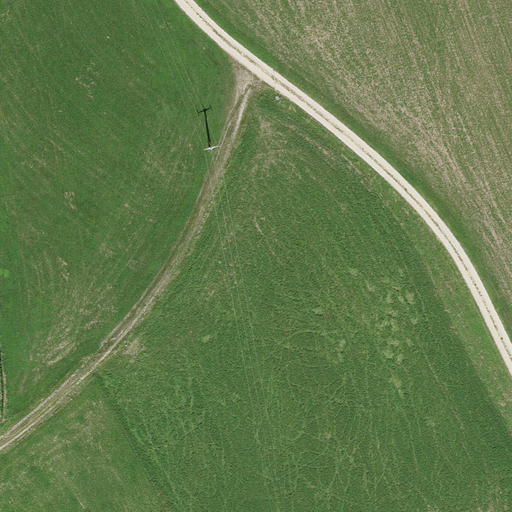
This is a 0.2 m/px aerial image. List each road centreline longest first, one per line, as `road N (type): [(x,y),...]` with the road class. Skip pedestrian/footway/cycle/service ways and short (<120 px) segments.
road 1 (track): [(180,0),(400,186),(477,290),(511,364)]
road 2 (track): [(0,442),(87,360),(174,257),(226,159),(245,61)]
